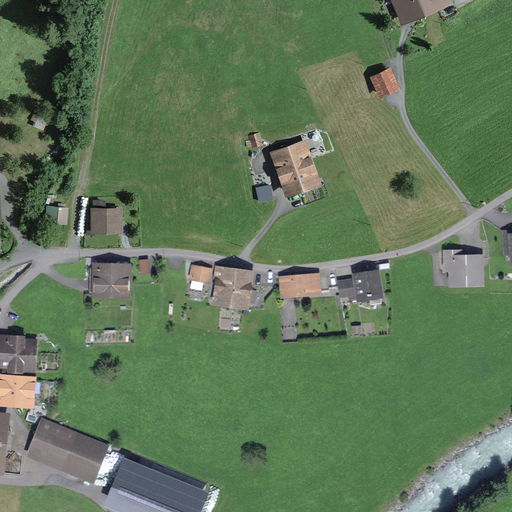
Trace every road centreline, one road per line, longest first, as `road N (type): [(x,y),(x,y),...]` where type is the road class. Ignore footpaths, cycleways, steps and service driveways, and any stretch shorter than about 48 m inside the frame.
road 1 (unclassified): [(0,268),(75,252),(174,252),(285,269),(386,256),(426,244),(511,193)]
road 2 (track): [(121,0),(75,252)]
road 3 (track): [(412,27),(406,111),(474,216)]
